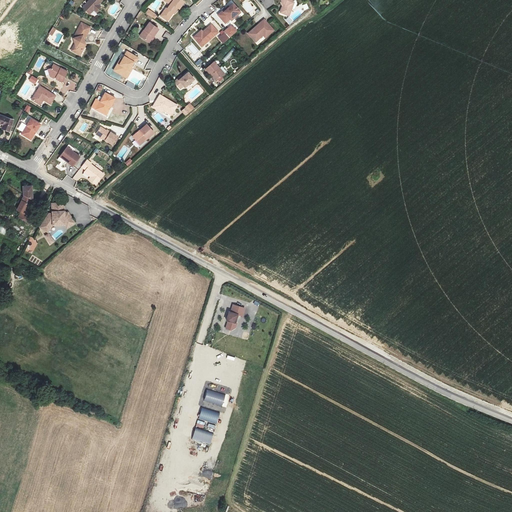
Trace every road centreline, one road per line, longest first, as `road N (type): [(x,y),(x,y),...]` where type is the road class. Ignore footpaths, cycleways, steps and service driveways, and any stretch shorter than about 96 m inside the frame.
road 1 (unclassified): [(511,420),(89,200)]
road 2 (track): [(89,200),(305,19),(310,0)]
road 3 (residential): [(210,0),(176,33),(142,93),(94,75)]
